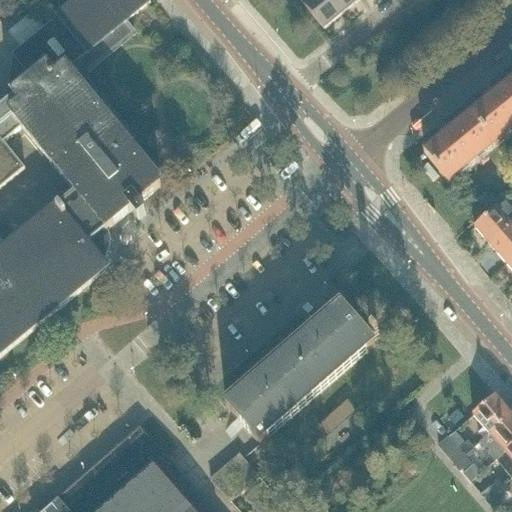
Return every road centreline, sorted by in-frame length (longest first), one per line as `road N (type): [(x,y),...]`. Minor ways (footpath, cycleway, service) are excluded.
road 1 (residential): [(355,160),(511,31)]
road 2 (residential): [(404,0),(286,95)]
road 3 (tertiary): [(511,355),(423,254)]
road 4 (tertiary): [(286,95),(202,0)]
